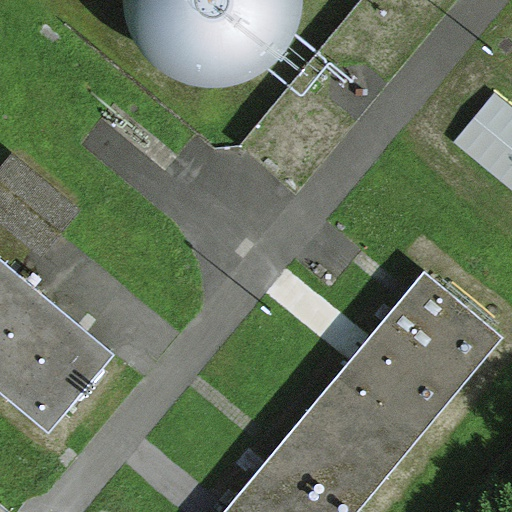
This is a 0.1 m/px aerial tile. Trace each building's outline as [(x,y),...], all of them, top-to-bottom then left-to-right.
[(240,80),(264,62),(285,30),(289,0),(107,0),(117,38),(135,63),(166,83),(200,89),(240,80)] [(511,184),(511,111),(490,98),(457,151),(511,184)] [(0,164),(0,212),(41,251),(84,205),(19,145),(0,164)] [(0,381),(48,421),(105,351),(0,266),(0,381)] [(358,511),(500,341),(422,277),(228,511),(358,511)]
